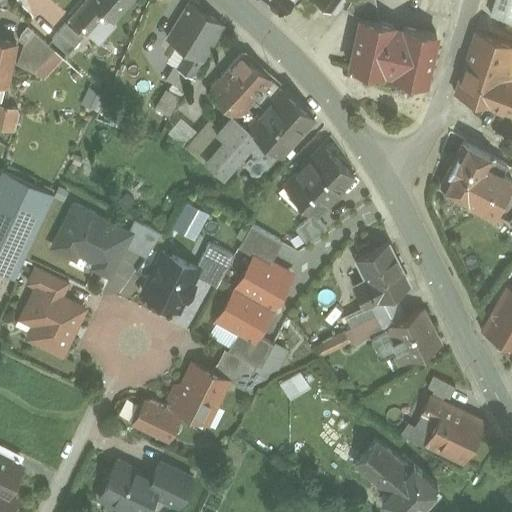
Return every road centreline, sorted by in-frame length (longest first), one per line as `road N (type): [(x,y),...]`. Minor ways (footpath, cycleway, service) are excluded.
road 1 (tertiary): [(502,405),(381,175)]
road 2 (tertiary): [(381,175),(324,92),(228,0)]
road 3 (residential): [(44,511),(104,392),(140,343)]
